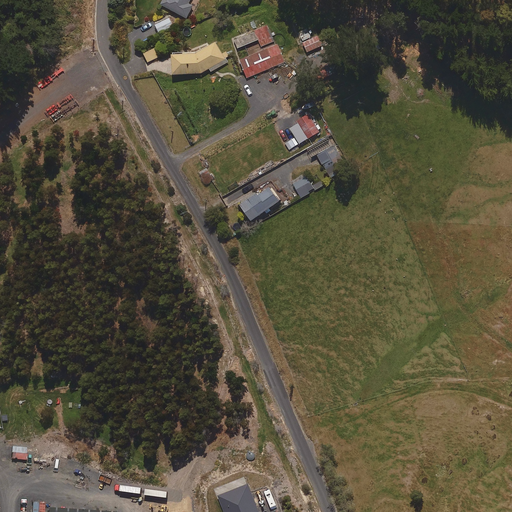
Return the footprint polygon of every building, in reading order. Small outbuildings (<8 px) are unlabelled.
[(189,4),(190,0),(163,0),(161,5),(187,18),(193,6),(189,4)] [(159,34),(173,27),(169,18),(155,25),(159,34)] [(267,25),(234,38),(238,48),(258,40),(261,46),(274,41),(267,25)] [(311,37),(306,28),(298,33),(302,41),(311,37)] [(307,53),(321,46),(317,37),(303,43),(307,53)] [(215,42),(196,54),(173,56),(171,56),(172,75),(201,74),(209,69),(211,72),(228,62),(225,59),(229,56),(226,52),(222,54),(215,42)] [(247,78),(285,62),(277,44),(239,60),(247,78)] [(164,54),(160,45),(143,54),(147,63),(164,54)] [(331,74),(327,67),(318,72),(323,80),(331,74)] [(321,128),(319,124),(316,126),(309,115),(297,122),(299,124),(290,129),(295,138),(285,143),(289,150),(319,132),(318,130),(321,128)] [(335,167),(343,162),(335,146),(318,155),(330,178),(339,174),(335,167)] [(214,179),(205,168),(198,174),(207,185),(214,179)] [(294,184),(302,198),(310,194),(309,192),(313,189),(314,191),(324,185),(322,181),(312,187),(307,177),(294,184)] [(250,222),(282,200),(272,186),(258,196),(257,194),(240,206),(250,222)] [(258,511),(247,485),(218,497),(223,511),(258,511)]
